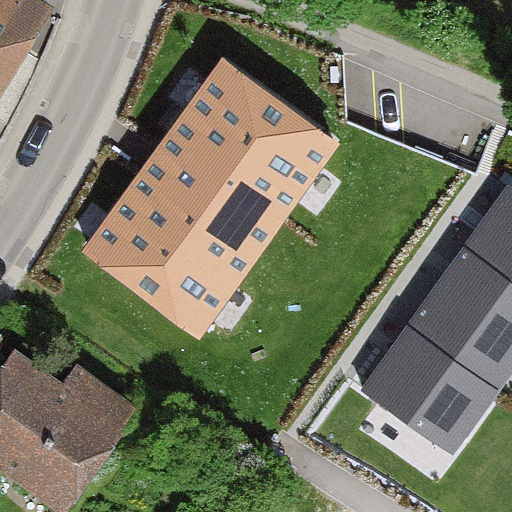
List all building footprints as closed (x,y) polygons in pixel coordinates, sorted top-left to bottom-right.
[(0,0),(0,62),(37,6),(27,0),(0,0)] [(64,247),(203,335),(353,128),(223,35),(64,247)] [(511,176),(509,174),(466,232),(511,265),(511,176)] [(511,265),(466,232),(410,311),(498,375),(511,356),(511,265)] [(360,380),(449,445),(498,375),(410,311),(360,380)] [(0,352),(0,461),(62,506),(137,402),(76,358),(63,376),(10,338),(0,352)]
